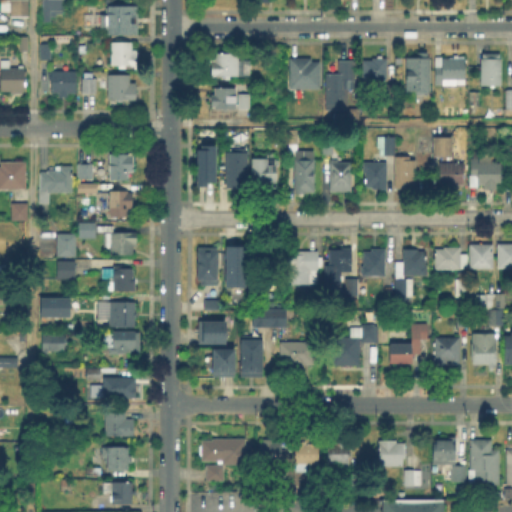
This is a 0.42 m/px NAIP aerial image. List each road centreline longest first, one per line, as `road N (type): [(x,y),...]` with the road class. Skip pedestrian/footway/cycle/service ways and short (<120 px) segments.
road 1 (residential): [(168,511),(171,0)]
road 2 (residential): [(511,404),(168,404)]
road 3 (residential): [(511,217),(169,217)]
road 4 (residential): [(511,25),(171,26)]
road 5 (residential): [(170,124),(0,128)]
